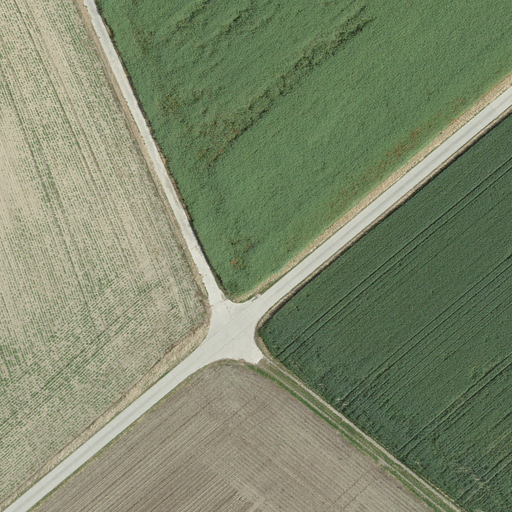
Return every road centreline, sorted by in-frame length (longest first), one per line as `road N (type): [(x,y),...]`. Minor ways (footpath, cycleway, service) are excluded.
road 1 (unclassified): [(511,93),(13,511)]
road 2 (track): [(453,511),(230,330),(88,0)]
